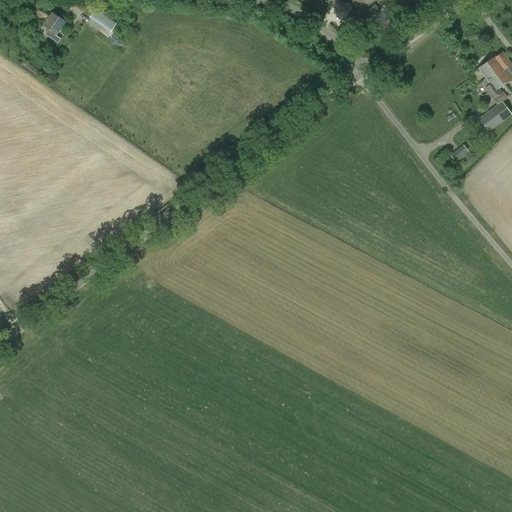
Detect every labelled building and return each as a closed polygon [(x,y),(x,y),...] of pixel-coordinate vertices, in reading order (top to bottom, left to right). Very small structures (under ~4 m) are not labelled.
[(52,13),(50,17),(36,8),(33,13),(46,22),(44,25),(49,29),(45,34),(58,43),(61,39),(56,35),(65,22),(52,13)] [(116,24),(96,9),(90,18),(110,33),(116,24)] [(365,30),(362,28),(363,27),(349,14),(338,26),(352,38),(353,37),(355,40),(365,30)] [(485,89),(492,99),(502,93),(498,88),(511,79),(505,69),(511,65),(511,64),(503,51),(495,57),(479,68),(486,78),(484,80),(483,84),(486,88),(485,89)] [(489,132),(511,114),(509,111),(502,101),(498,105),(497,104),(478,118),(489,132)] [(451,157),(457,164),(470,153),(464,146),(460,150),(451,157)]
